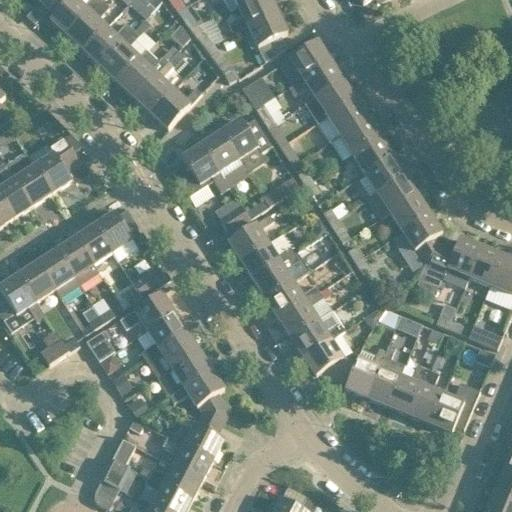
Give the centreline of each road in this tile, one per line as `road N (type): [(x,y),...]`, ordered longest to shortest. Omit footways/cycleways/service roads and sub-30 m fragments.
road 1 (tertiary): [(300,436),(136,182),(0,42)]
road 2 (residential): [(511,234),(461,209),(373,71),(311,0)]
road 3 (residential): [(78,511),(114,427),(112,409),(81,368),(25,404),(0,380)]
road 4 (residential): [(442,511),(511,355)]
